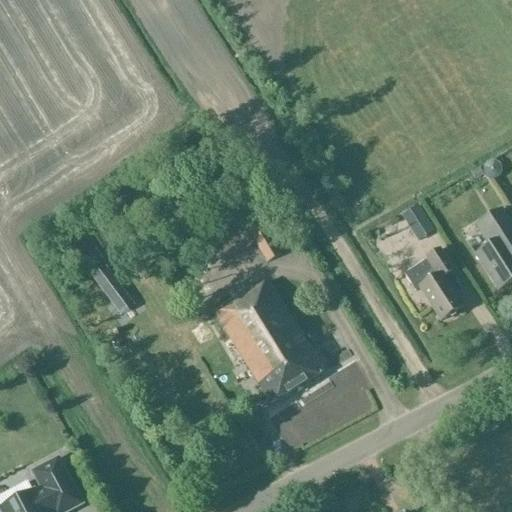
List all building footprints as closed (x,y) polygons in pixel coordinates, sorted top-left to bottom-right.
[(435,233),(418,207),(401,218),(418,244),(435,233)] [(511,226),(502,211),(477,227),(490,248),(476,257),(499,292),(511,283),(511,226)] [(244,227),(268,265),(281,256),(274,245),(282,240),(264,213),(244,227)] [(442,322),(463,309),(444,279),(453,272),(440,251),(427,259),(428,261),(405,276),(416,293),(421,290),(442,322)] [(92,279),(115,310),(128,300),(106,269),(92,279)] [(270,405),(323,372),(269,284),(252,295),(250,291),(214,313),(270,405)] [(74,511),(85,507),(59,458),(30,473),(38,488),(0,507),(0,511),(74,511)]
